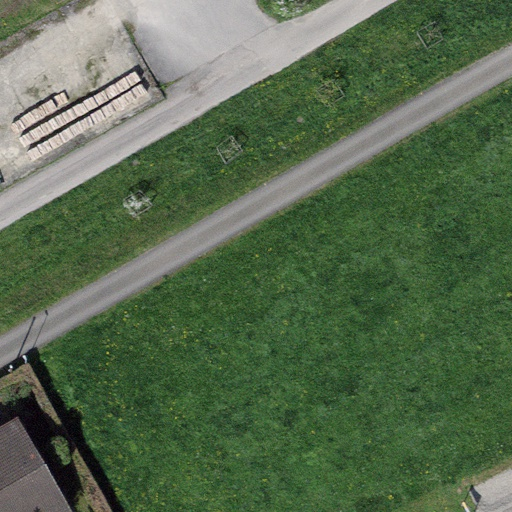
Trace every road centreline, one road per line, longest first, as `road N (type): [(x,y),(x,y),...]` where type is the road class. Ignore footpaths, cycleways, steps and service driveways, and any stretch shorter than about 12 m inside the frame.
road 1 (residential): [(511,55),(0,350)]
road 2 (residential): [(360,0),(0,209)]
